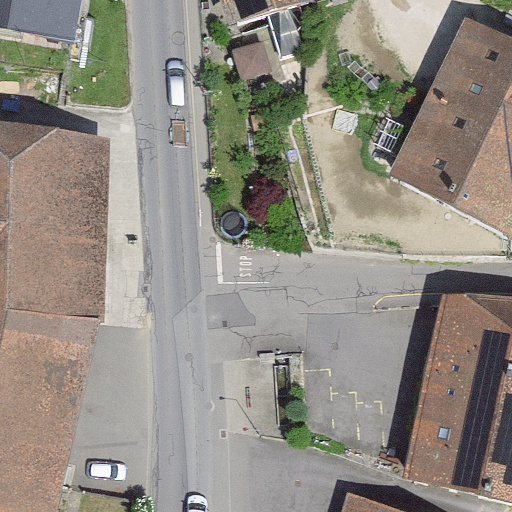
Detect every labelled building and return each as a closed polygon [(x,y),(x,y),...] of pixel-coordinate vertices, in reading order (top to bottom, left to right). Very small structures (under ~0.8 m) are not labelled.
[(76,0),(0,0),(0,38),(69,50),(76,0)] [(313,0),(217,0),(228,33),(315,5),(313,0)] [(511,47),(453,20),(380,178),(511,238),(511,47)] [(108,142),(0,130),(0,511),(49,511),(97,320),(108,142)] [(511,304),(445,300),(397,481),(511,504),(511,304)]
